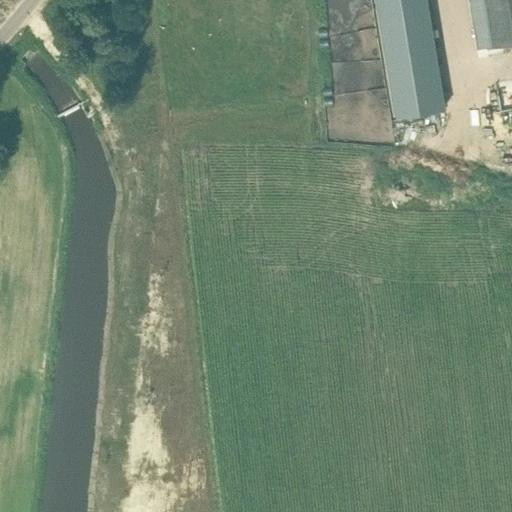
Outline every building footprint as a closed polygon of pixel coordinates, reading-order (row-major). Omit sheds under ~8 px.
[(427,0),(377,0),(397,118),(446,110),(427,0)] [(511,42),(511,0),(480,0),(488,47),(511,42)] [(150,14),(143,54),(203,64),(210,24),(150,14)] [(500,105),(511,103),(511,81),(499,82),(500,105)] [(0,373),(30,376),(33,348),(28,348),(40,225),(36,225),(37,210),(0,206),(0,373)]
